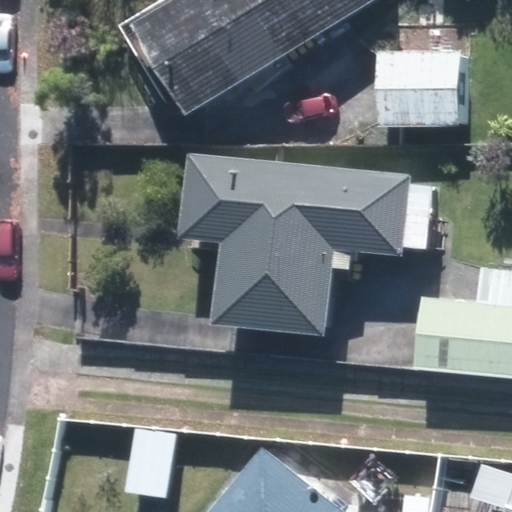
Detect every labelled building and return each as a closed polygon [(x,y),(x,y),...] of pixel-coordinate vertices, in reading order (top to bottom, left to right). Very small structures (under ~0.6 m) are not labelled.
[(394,0),(197,0),(149,30),(204,118),(394,0)] [(390,91),(389,130),(435,132),(435,129),(468,130),(471,57),(387,54),(386,90),(390,91)] [(365,253),(420,257),(420,252),(442,253),(446,190),(424,189),(425,175),(204,161),(199,236),(239,238),(233,328),(341,335),(345,272),(364,274),(365,253)] [(511,306),(432,303),(432,323),(424,323),(421,376),(511,379),(511,306)] [(142,432),(138,495),(177,498),(182,435),(142,432)] [(352,511),(276,450),(225,511),(352,511)] [(511,511),(511,492),(502,489),(495,511),(511,511)]
